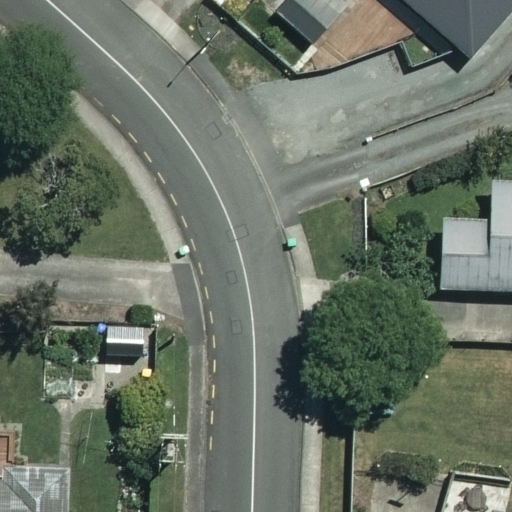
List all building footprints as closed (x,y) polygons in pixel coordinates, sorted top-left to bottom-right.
[(511,0),(334,0),(345,9),(353,0),(400,0),(465,56),(511,1),(511,0)] [(511,184),(486,185),(486,220),(436,221),(437,288),(511,287),(511,184)] [(34,338),(0,339),(0,388),(35,388),(34,338)] [(89,349),(41,348),(40,401),(88,402),(89,349)] [(0,511),(63,511),(64,477),(0,476),(0,511)]
